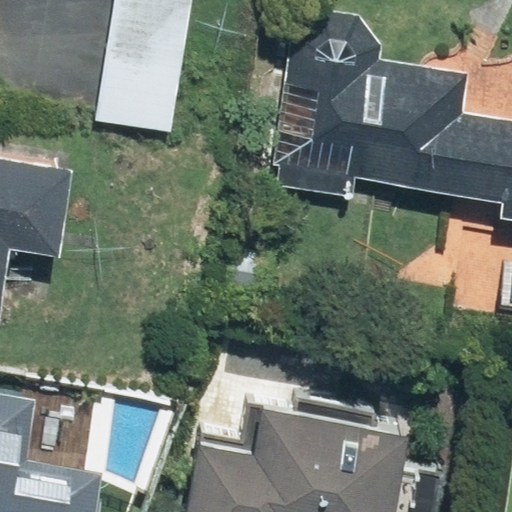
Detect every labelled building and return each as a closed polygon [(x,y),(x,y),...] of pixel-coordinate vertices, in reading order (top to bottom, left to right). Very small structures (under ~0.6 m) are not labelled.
[(191,65),(198,0),(119,0),(113,57),(191,65)] [(511,103),(411,96),(412,78),(386,76),(389,34),(309,28),(298,175),(362,180),(364,160),(506,171),(504,196),(511,196),(511,103)] [(0,333),(6,334),(20,220),(74,226),(83,156),(0,145),(0,333)] [(386,399),(386,391),(272,381),(271,391),(254,389),(251,423),(201,419),(192,511),(445,511),(451,455),(414,452),(418,402),(386,399)] [(0,511),(106,511),(114,463),(31,452),(39,398),(0,393),(0,511)]
